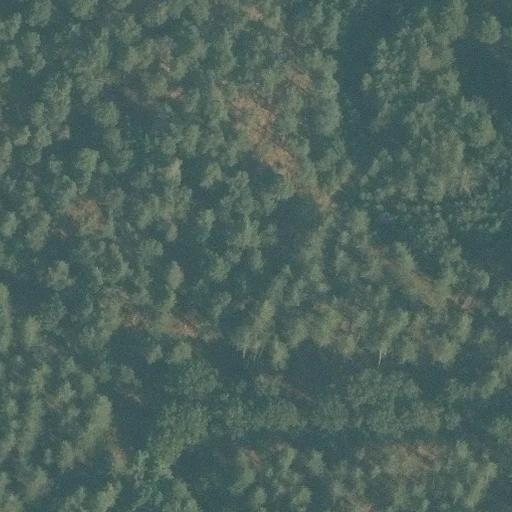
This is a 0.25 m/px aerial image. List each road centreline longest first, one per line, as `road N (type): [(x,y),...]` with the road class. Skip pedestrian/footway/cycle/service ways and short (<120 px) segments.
road 1 (track): [(0,288),(123,418),(511,424)]
road 2 (track): [(490,0),(140,421)]
road 3 (track): [(45,511),(140,421)]
